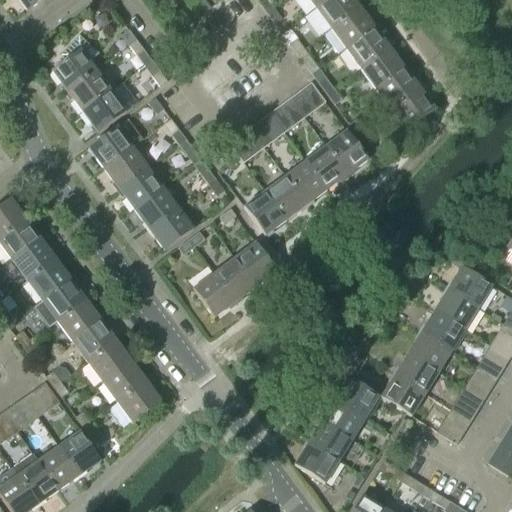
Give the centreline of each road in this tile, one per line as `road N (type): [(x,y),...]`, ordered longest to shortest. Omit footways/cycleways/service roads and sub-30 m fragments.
road 1 (tertiary): [(293,511),(36,159)]
road 2 (residential): [(179,76),(250,22),(289,74),(218,128)]
road 3 (residential): [(497,511),(502,504),(461,476),(511,391)]
